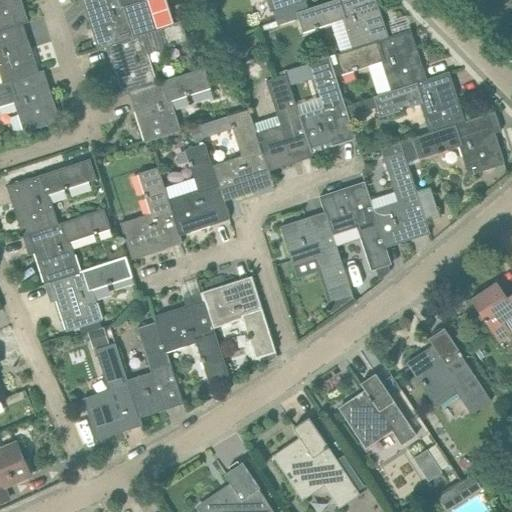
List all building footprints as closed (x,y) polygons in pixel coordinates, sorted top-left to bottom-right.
[(0,0),(0,29),(19,24),(19,25),(28,22),(21,0),(0,0)] [(85,0),(90,15),(87,16),(98,49),(109,45),(108,43),(157,27),(148,0),(85,0)] [(266,0),(271,12),(273,12),(305,1),(306,1),(306,0),(266,0)] [(276,24),(298,17),(303,32),(343,19),(352,48),(388,37),(376,0),(332,0),(308,8),(305,1),(273,12),(276,24)] [(114,62),(111,63),(121,96),(133,92),(132,91),(156,83),(147,52),(187,40),(182,20),(157,27),(108,43),(109,45),(114,62)] [(0,76),(2,83),(38,71),(28,40),(25,41),(19,25),(19,24),(0,29),(0,76)] [(410,29),(388,37),(352,48),(336,54),(342,74),(382,61),(392,89),(427,79),(410,29)] [(204,67),(215,63),(212,56),(201,59),(204,67)] [(349,119),(329,56),(309,63),(323,107),(301,114),(311,148),(340,139),(342,143),(355,138),(349,119)] [(133,92),(138,108),(134,110),(145,142),(180,131),(171,101),(210,88),(206,75),(217,72),(215,63),(204,67),(204,68),(156,83),(132,91),(133,92)] [(46,89),(40,73),(44,72),(43,70),(38,71),(2,83),(0,83),(0,106),(14,102),(24,132),(60,120),(49,88),(46,89)] [(392,89),(374,95),(381,115),(419,103),(429,133),(465,121),(449,71),(427,79),(392,89)] [(301,114),(288,73),(266,80),(277,114),(255,122),(268,166),(298,157),(299,161),(314,156),(311,148),(301,114)] [(255,122),(250,108),(228,115),(241,155),(212,165),(224,201),(255,191),(254,187),(270,182),(271,185),(274,185),(268,166),(255,122)] [(465,121),(429,133),(412,139),(400,142),(409,168),(415,166),(409,148),(414,147),(418,158),(458,145),(468,176),(504,164),(488,113),(465,121)] [(409,168),(400,142),(380,148),(397,201),(373,208),(384,244),(415,233),(416,237),(430,233),(426,221),(417,194),(409,168)] [(212,165),(205,143),(184,149),(197,188),(168,198),(179,235),(180,235),(211,225),(210,221),(227,216),(228,220),(229,219),(224,201),(212,165)] [(90,158),(6,186),(23,237),(32,234),(31,232),(58,223),(49,193),(96,177),(90,158)] [(180,240),(181,243),(182,243),(180,235),(179,235),(168,198),(158,167),(138,173),(150,213),(120,223),(132,259),(164,249),(163,245),(180,240)] [(319,196),(320,199),(324,212),(332,234),(357,226),(371,270),(391,264),(384,244),(373,208),(370,200),(364,182),(351,186),(352,190),(322,199),(321,195),(319,196)] [(431,190),(417,194),(426,221),(439,217),(431,190)] [(37,250),(34,251),(44,284),(54,281),(53,279),(80,270),(71,242),(110,229),(106,217),(104,210),(103,208),(58,223),(31,232),(32,234),(37,250)] [(110,208),(104,210),(106,217),(113,215),(110,208)] [(292,264),(318,256),(332,300),(352,294),(332,234),(324,212),(312,216),(313,220),(283,229),(282,226),(280,226),(292,264)] [(66,331),(102,320),(92,289),(132,276),(126,255),(80,270),(53,279),(54,281),(59,298),(56,299),(66,331)] [(235,285),(234,282),(201,292),(204,304),(213,328),(243,319),(255,359),(276,352),(252,276),(250,276),(251,280),(235,285)] [(511,332),(511,292),(507,296),(496,281),(495,282),(497,284),(472,300),(471,298),(470,299),(477,310),(481,315),(498,341),(511,333),(511,332)] [(187,305),(154,316),(156,321),(160,335),(166,351),(196,342),(208,382),(229,376),(213,328),(204,304),(188,309),(187,305)] [(160,335),(156,321),(137,327),(151,371),(126,379),(139,413),(168,404),(170,408),(183,403),(166,351),(160,335)] [(108,326),(91,324),(89,344),(106,345),(108,326)] [(410,360),(409,361),(417,373),(422,381),(421,382),(424,387),(425,386),(431,394),(438,405),(457,393),(464,404),(471,414),(491,401),(484,391),(460,355),(462,354),(455,344),(444,327),(428,338),(434,347),(412,362),(410,360)] [(97,435),(127,426),(128,430),(142,425),(139,413),(126,379),(114,343),(95,349),(109,394),(84,402),(96,440),(98,439),(97,435)] [(347,417),(346,418),(349,423),(350,422),(366,446),(391,429),(401,443),(415,433),(393,400),(393,399),(376,373),(360,383),(367,392),(343,408),(342,405),(340,406),(347,417)] [(293,428),(301,440),(278,455),(277,453),(275,454),(284,466),(288,472),(297,486),(305,497),(323,484),(339,507),(360,493),(320,434),(309,417),(293,428)] [(0,502),(9,498),(4,486),(30,475),(26,466),(16,442),(0,449),(0,502)] [(242,462),(224,474),(232,486),(200,507),(203,511),(260,511),(261,511),(273,511),(258,488),(259,487),(254,479),(242,462)] [(471,495),(478,490),(480,488),(471,475),(469,476),(462,481),(471,495)]
